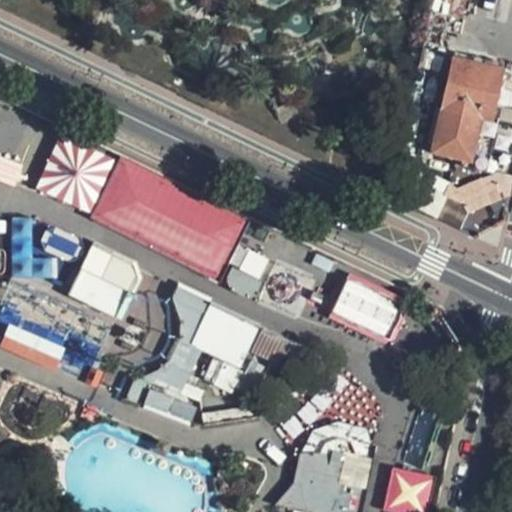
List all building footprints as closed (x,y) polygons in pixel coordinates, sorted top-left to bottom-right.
[(436,0),(435,8),(457,13),(460,0),(436,0)] [(500,67),(452,57),(431,152),(479,164),(500,67)] [(222,274),(247,213),(57,136),(32,197),(222,274)] [(88,278),(75,309),(89,315),(128,294),(133,281),(126,265),(89,248),(85,246),(74,271),(78,273),(88,278)] [(226,285),(253,296),(269,258),(241,247),(226,285)] [(20,258),(18,272),(54,278),(56,263),(20,258)] [(349,272),(328,318),(386,345),(408,299),(349,272)] [(126,377),(116,403),(151,416),(187,430),(198,403),(176,395),(204,337),(245,355),(257,329),(205,304),(173,289),(168,302),(174,323),(175,340),(164,364),(151,373),(137,380),(126,377)] [(82,330),(68,324),(56,350),(44,346),(39,343),(37,347),(0,330),(0,350),(35,365),(74,383),(91,371),(92,369),(92,366),(92,364),(92,361),(82,330)] [(286,495),(274,507),(291,511),(304,459),(314,437),(334,430),(359,436),(367,449),(362,430),(334,422),(308,432),(296,458),(286,495)] [(295,511),(352,511),(368,450),(367,449),(359,436),(334,430),(314,437),(304,459),(291,511),(295,511)] [(382,511),(425,511),(432,473),(390,466),(382,511)]
